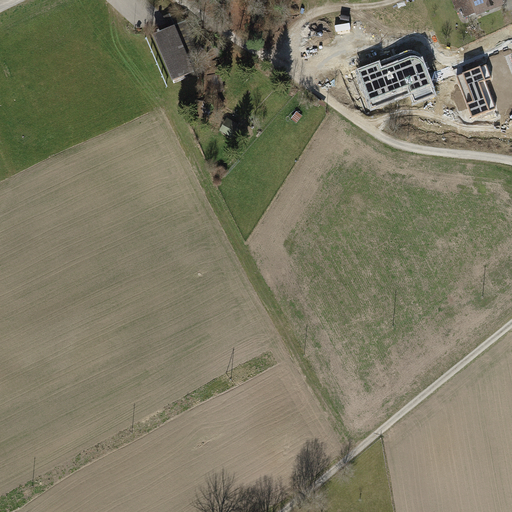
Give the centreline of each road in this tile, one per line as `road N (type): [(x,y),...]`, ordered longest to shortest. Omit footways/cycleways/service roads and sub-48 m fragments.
road 1 (track): [(511,161),(392,142),(178,0)]
road 2 (track): [(511,323),(274,511)]
road 3 (track): [(275,64),(302,22),(325,8),(377,9),(396,0)]
